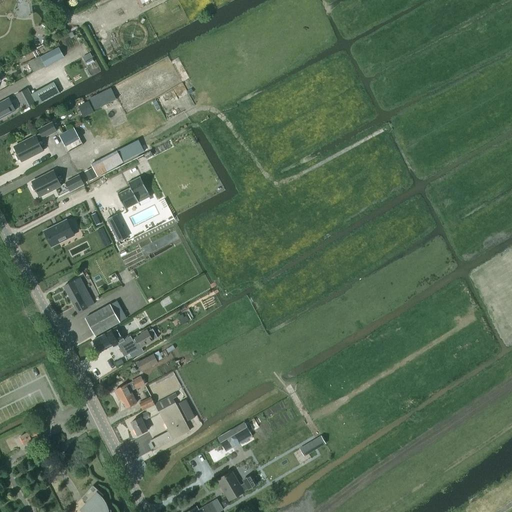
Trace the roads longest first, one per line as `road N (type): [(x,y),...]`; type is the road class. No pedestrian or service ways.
road 1 (tertiary): [(145,511),(0,222)]
road 2 (track): [(378,511),(511,425)]
